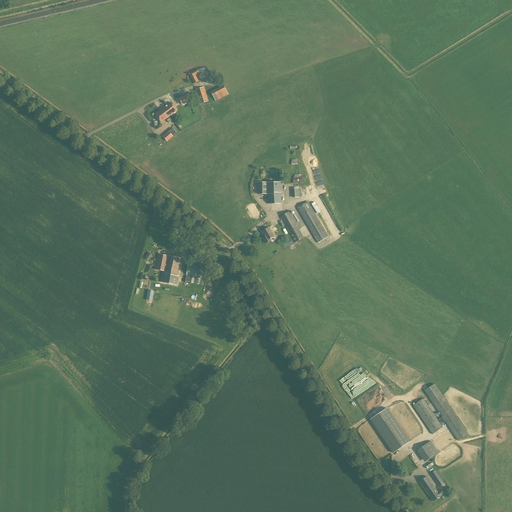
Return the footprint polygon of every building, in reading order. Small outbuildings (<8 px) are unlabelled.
[(199,73),(197,69),(189,74),(194,84),(199,81),(196,75),(199,73)] [(211,92),(215,101),(228,94),(224,85),(211,92)] [(195,90),(199,104),(208,101),(204,87),(195,90)] [(188,94),(179,99),(182,105),(191,100),(188,94)] [(171,102),(165,107),(168,110),(166,112),(169,116),(177,110),(171,102)] [(168,110),(165,107),(155,114),(161,122),(169,116),(166,112),(168,110)] [(168,131),(163,136),(163,137),(167,142),(173,137),(173,136),(177,133),(172,128),(169,132),(168,131)] [(293,178),(293,184),(303,183),(303,174),(294,175),(294,178),(293,178)] [(267,188),(268,194),(268,204),(281,203),(281,193),(282,193),(282,182),(266,183),(266,188),(267,188)] [(258,194),(268,194),(267,188),(266,188),(266,183),(258,183),(258,194)] [(307,202),(297,207),(318,242),(328,236),(307,202)] [(253,205),(248,207),(252,214),(257,211),(253,205)] [(304,238),(299,230),(301,229),(290,211),(280,217),(295,243),(304,238)] [(265,237),(262,238),(265,243),(271,240),(270,239),(274,236),(269,227),(262,232),(265,237)] [(203,251),(200,241),(189,244),(192,255),(203,251)] [(156,269),(164,271),(165,271),(168,256),(159,254),(156,269)] [(165,271),(164,271),(162,282),(177,285),(179,275),(177,275),(180,259),(168,256),(165,271)] [(189,264),(186,275),(201,278),(204,267),(189,264)] [(146,300),(152,301),(154,291),(148,290),(146,300)] [(445,422),(458,440),(468,433),(435,384),(425,391),(442,417),(438,420),(423,399),(413,406),(432,434),(443,427),(441,425),(445,422)] [(370,419),(393,453),(410,442),(387,408),(370,419)] [(431,441),(416,450),(424,462),(439,452),(431,441)] [(430,474),(439,486),(444,483),(435,470),(430,474)] [(427,477),(420,482),(433,501),(444,493),(442,490),(438,493),(427,477)]
